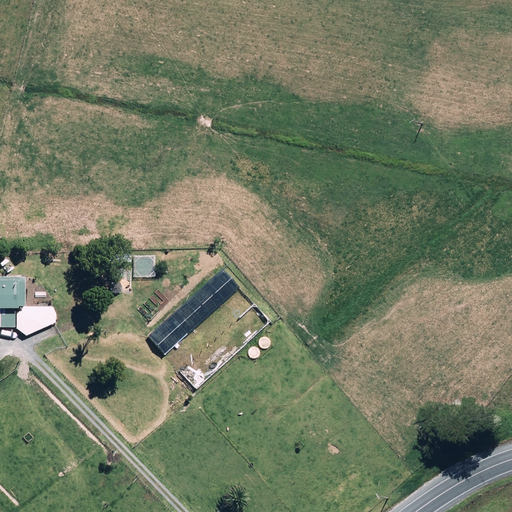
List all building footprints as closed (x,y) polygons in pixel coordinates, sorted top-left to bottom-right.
[(112,255),(112,263),(129,263),(129,254),(112,255)] [(162,354),(238,288),(222,270),(148,338),(162,354)] [(20,283),(0,282),(0,309),(20,310),(20,307),(20,283)] [(179,373),(253,304),(238,288),(162,354),(179,373)] [(253,304),(179,373),(195,390),(269,322),(253,304)] [(20,310),(0,309),(0,327),(15,328),(24,336),(52,323),(45,307),(20,307),(20,310)]
